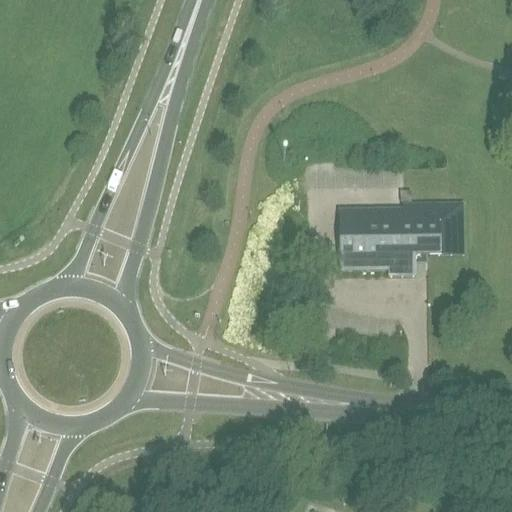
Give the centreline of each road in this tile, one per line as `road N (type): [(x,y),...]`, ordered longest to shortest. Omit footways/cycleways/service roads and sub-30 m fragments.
road 1 (primary): [(124,312),(200,0)]
road 2 (primary): [(196,0),(77,265),(58,288)]
road 3 (tertiary): [(124,401),(299,411),(327,403)]
road 4 (tertiary): [(327,403),(138,342)]
road 5 (tertiary): [(511,429),(327,403)]
